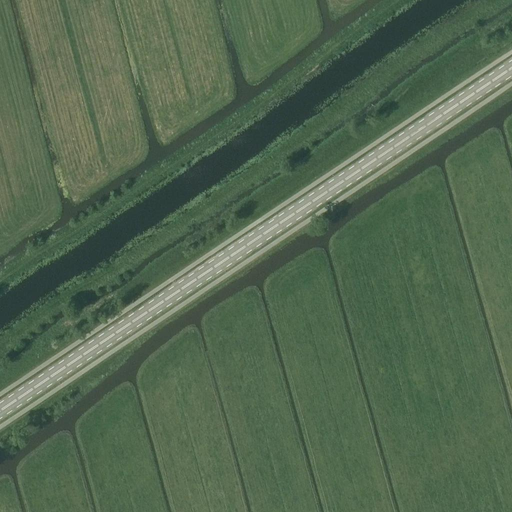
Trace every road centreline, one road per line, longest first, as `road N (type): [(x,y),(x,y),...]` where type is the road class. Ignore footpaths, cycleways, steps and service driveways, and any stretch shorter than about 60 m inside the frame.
road 1 (primary): [(0,411),(511,69)]
road 2 (track): [(0,348),(502,0)]
